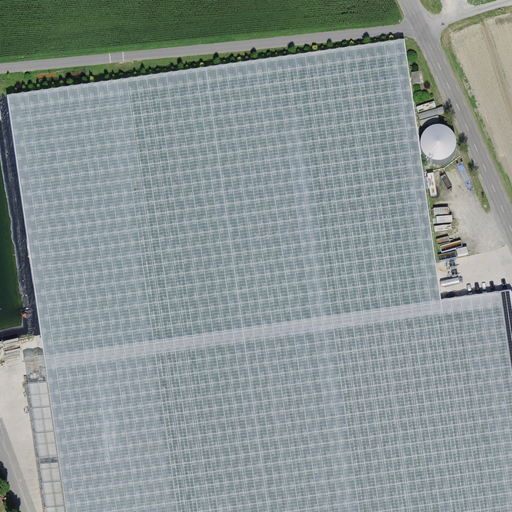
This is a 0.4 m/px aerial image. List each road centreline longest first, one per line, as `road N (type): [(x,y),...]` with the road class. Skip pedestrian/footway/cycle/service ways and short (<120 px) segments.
road 1 (track): [(0,67),(422,28)]
road 2 (tertiary): [(408,0),(511,230)]
